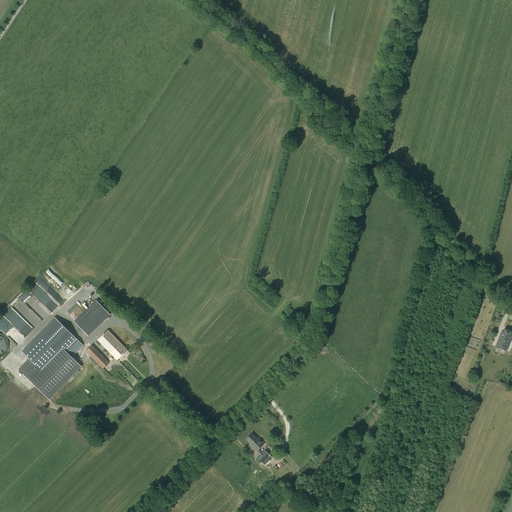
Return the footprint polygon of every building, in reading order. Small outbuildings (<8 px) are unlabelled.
[(96,300),(74,321),(83,330),(88,336),(110,315),(96,300)] [(23,352),(30,359),(20,370),(49,399),(81,366),(72,357),(83,346),(75,338),(72,342),(70,340),(73,336),(55,319),(23,352)] [(503,333),(501,332),(495,346),(506,350),(511,336),(510,336),(511,332),(504,329),(504,330),(503,333)] [(117,360),(127,350),(108,330),(98,340),(117,360)] [(0,355),(1,356),(2,355),(3,355),(4,354),(5,353),(6,352),(6,351),(7,350),(7,349),(8,348),(8,347),(8,346),(8,344),(8,343),(8,342),(8,341),(7,340),(7,339),(6,338),(5,337),(4,336),(3,335),(2,334),(1,334),(0,333),(0,355)] [(103,368),(109,363),(92,346),(86,351),(103,368)] [(256,438),(252,434),(246,440),(251,444),(250,445),(260,455),(257,458),(264,464),(271,457),(265,450),(263,453),(259,449),(264,444),(258,437),(256,438)]
